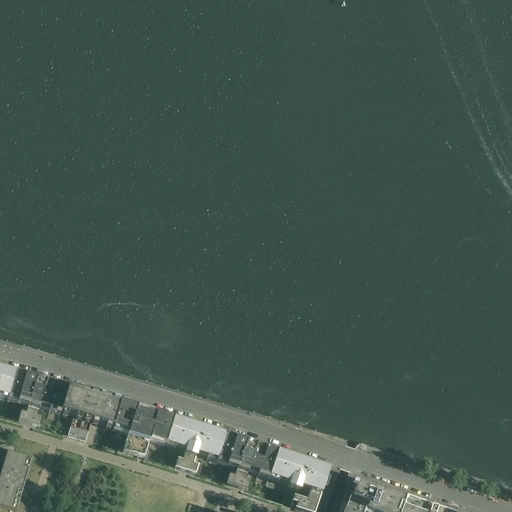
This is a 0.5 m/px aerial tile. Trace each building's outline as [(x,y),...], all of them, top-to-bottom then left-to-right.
[(0,396),(8,399),(14,374),(0,369),(0,396)] [(60,413),(67,389),(14,374),(8,399),(29,404),(27,410),(26,410),(25,414),(21,412),(18,421),(39,427),(42,418),(37,417),(38,413),(39,407),(60,413)] [(112,429),(120,404),(105,400),(102,399),(98,398),(67,389),(60,413),(62,414),(73,417),(67,437),(85,442),(91,422),(94,423),(112,429)] [(165,445),(173,420),(156,415),(152,414),(153,414),(140,410),(136,409),(137,409),(120,404),(112,429),(128,434),(122,452),(144,458),(149,440),(165,445)] [(217,461),(224,436),(202,429),(173,420),(165,445),(185,451),(182,461),(177,459),(174,469),(179,470),(190,474),(195,475),(198,466),(193,465),(196,455),(217,461)] [(268,478),(277,453),(224,436),(217,461),(237,467),(235,473),(234,477),(229,475),(226,484),(247,491),(250,482),(245,480),(247,476),(246,476),(248,471),(258,474),(268,477),(268,478)] [(24,482),(31,459),(14,454),(16,449),(0,444),(0,507),(14,511),(15,511),(22,491),(24,482)] [(300,511),(314,511),(329,470),(277,453),(268,478),(288,484),(287,489),(289,489),(293,491),(298,493),(297,498),(293,497),(293,498),(291,503),(292,503),(290,508),(300,511)] [(406,511),(411,499),(359,481),(350,506),(348,511),(406,511)] [(290,507),(293,495),(286,493),(283,504),(290,507)] [(448,511),(436,508),(435,511),(431,509),(432,506),(411,499),(406,511),(448,511)]
